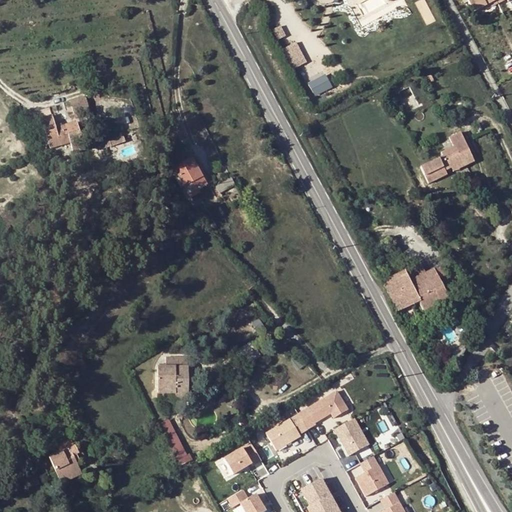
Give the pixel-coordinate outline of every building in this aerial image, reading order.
[(495,0),(498,5),(507,0),(465,0),(473,13),(485,6),(495,0)] [(495,0),(485,6),(487,11),(498,5),(495,0)] [(295,69),(308,61),(297,41),(284,49),(295,69)] [(326,73),(312,80),(319,94),(333,87),(326,73)] [(81,99),(83,111),(84,113),(87,111),(83,97),(73,101),(81,99)] [(81,99),(73,101),(70,101),(75,116),(84,113),(83,111),(81,99)] [(70,143),(73,152),(91,147),(87,135),(86,135),(85,135),(83,135),(82,134),(80,134),(80,132),(76,123),(56,129),(51,115),(48,107),(38,111),(41,119),(50,148),(70,143)] [(23,114),(16,117),(19,123),(25,121),(23,114)] [(448,139),(452,147),(440,153),(442,158),(421,169),(430,184),(447,175),(445,172),(451,169),(471,159),(459,133),(448,139)] [(188,195),(206,186),(196,167),(192,158),(173,168),(188,195)] [(471,159),(451,169),(453,172),(473,162),(471,159)] [(210,183),(201,165),(196,167),(206,186),(210,183)] [(219,193),(235,185),(231,179),(216,187),(219,193)] [(169,195),(162,187),(156,193),(163,201),(169,195)] [(409,282),(404,272),(382,283),(397,312),(419,303),(423,310),(447,298),(438,280),(445,276),(440,267),(409,282)] [(167,363),(190,363),(190,355),(167,356),(167,363)] [(185,393),(186,368),(158,368),(158,393),(175,393),(185,393)] [(335,392),(297,415),(306,430),(314,425),(314,423),(330,414),(333,419),(346,411),(335,392)] [(306,430),(297,415),(265,434),(275,451),(299,437),(298,435),(306,430)] [(171,418),(159,424),(181,465),(192,459),(171,418)] [(352,419),(333,430),(347,456),(367,445),(352,419)] [(59,480),(80,471),(75,461),(73,456),(76,455),(78,454),(75,446),(73,446),(69,439),(57,445),(60,452),(49,457),(59,480)] [(250,444),(223,460),(232,475),(250,464),(252,467),(260,461),(250,444)] [(387,485),(372,457),(359,464),(363,473),(354,478),(365,497),(387,485)] [(80,471),(59,480),(61,484),(81,475),(80,471)] [(35,475),(16,482),(19,491),(38,484),(35,475)] [(332,511),(327,501),(320,506),(318,502),(329,497),(319,480),(292,495),(301,511),(306,509),(307,511),(332,511)] [(246,499),(241,491),(226,500),(231,508),(238,504),(242,511),(263,511),(254,495),(246,499)] [(386,511),(384,511),(403,511),(393,493),(379,500),(386,511)] [(337,511),(329,497),(318,502),(320,506),(327,501),(332,511),(337,511)]
